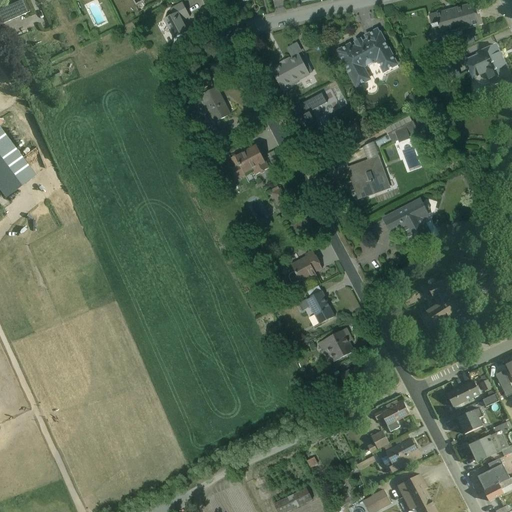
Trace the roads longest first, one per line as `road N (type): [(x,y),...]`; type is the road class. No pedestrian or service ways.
road 1 (residential): [(414,389),(227,34)]
road 2 (residential): [(479,511),(414,389)]
road 3 (residential): [(357,0),(227,34)]
